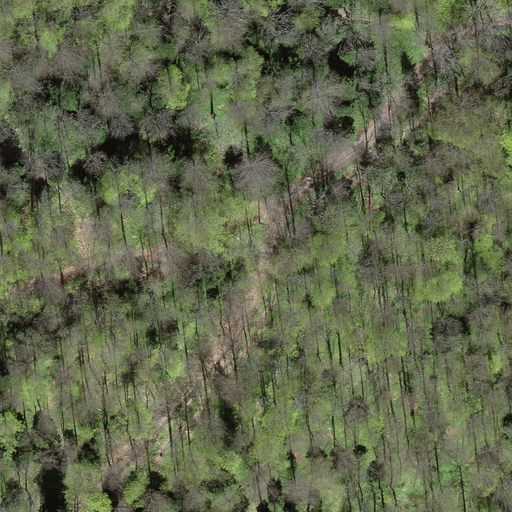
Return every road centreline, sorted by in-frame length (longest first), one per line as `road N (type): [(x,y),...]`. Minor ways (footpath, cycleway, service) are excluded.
road 1 (track): [(282,205),(253,294),(217,356),(71,511)]
road 2 (track): [(282,205),(372,126),(456,34),(511,19)]
